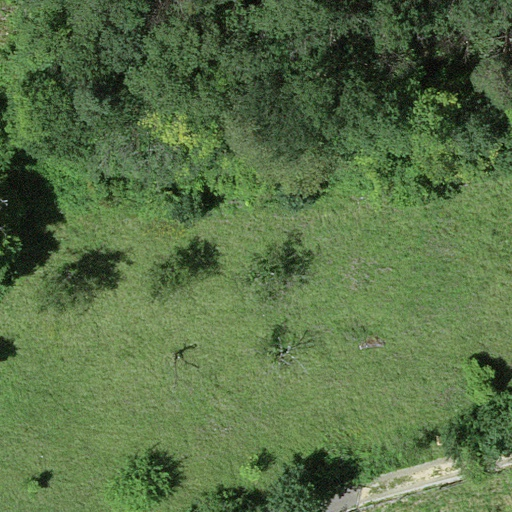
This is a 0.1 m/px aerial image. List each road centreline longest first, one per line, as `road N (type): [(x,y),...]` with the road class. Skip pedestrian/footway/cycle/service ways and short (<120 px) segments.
road 1 (track): [(0,92),(116,112),(511,45)]
road 2 (track): [(511,453),(351,496)]
